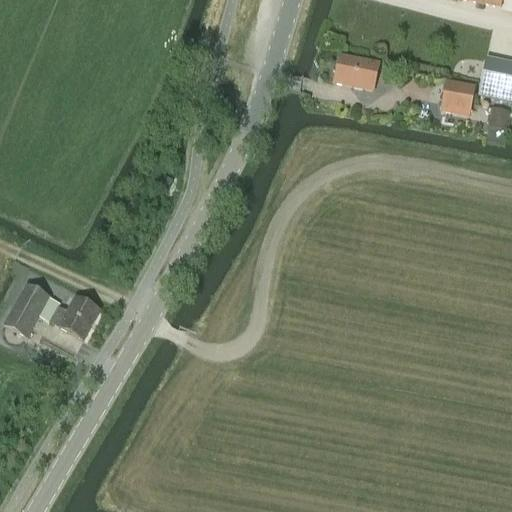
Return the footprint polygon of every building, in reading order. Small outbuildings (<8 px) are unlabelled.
[(502,0),(455,0),(456,1),(500,11),(502,0)] [(334,86),(373,94),(378,67),(339,59),(334,86)] [(511,69),(485,64),(478,99),(511,105),(511,69)] [(447,86),(441,116),(468,122),(474,92),(447,86)] [(492,111),(489,124),(505,128),(508,115),(492,111)] [(32,293),(10,333),(28,343),(40,321),(49,326),(83,344),(99,315),(75,301),(66,317),(57,312),(59,308),(50,303),(32,293)]
